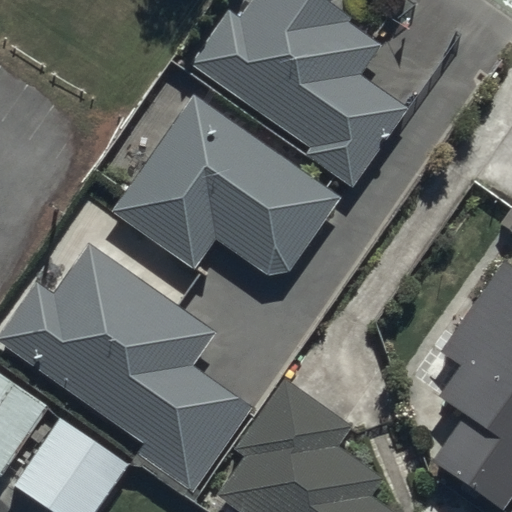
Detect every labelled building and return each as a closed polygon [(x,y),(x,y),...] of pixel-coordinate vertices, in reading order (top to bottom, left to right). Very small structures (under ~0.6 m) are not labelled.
[(227,20),(189,74),(310,159),(306,164),(353,198),(409,118),(362,85),(379,61),(345,36),(349,30),(307,0),(257,0),(238,28),(227,20)] [(338,208),(193,109),(114,224),(193,278),(212,249),(264,284),(288,282),(338,208)] [(36,293),(0,344),(0,354),(141,453),(134,462),(193,502),(253,417),(194,377),(217,345),(87,255),(53,305),(36,293)] [(482,511),(510,511),(511,510),(511,279),(504,274),(439,366),(463,383),(440,415),(461,430),(429,475),(482,511)] [(0,484),(47,418),(0,384),(0,484)] [(352,438),(283,389),(232,459),(244,468),(217,505),(227,511),(377,511),(371,507),(383,490),(338,457),(352,438)] [(102,511),(128,476),(57,427),(10,496),(32,511),(102,511)]
